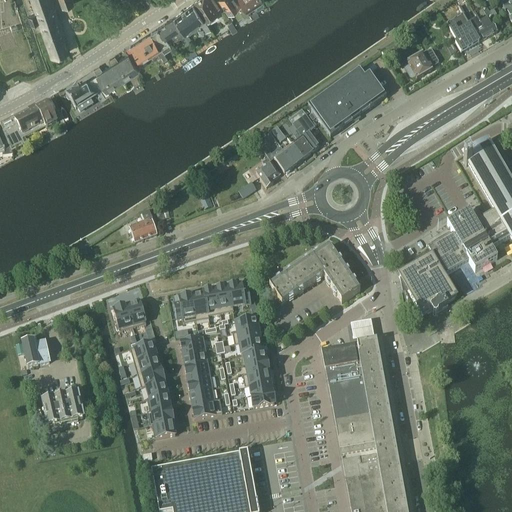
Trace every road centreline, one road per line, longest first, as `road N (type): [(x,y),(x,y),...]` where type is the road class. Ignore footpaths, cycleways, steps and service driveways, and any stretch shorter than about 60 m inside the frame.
road 1 (secondary): [(0,315),(320,199)]
road 2 (residential): [(311,511),(286,370),(382,294)]
road 3 (unclassified): [(511,130),(496,127),(448,156),(440,173),(412,190),(430,223),(376,256)]
road 4 (residential): [(426,511),(382,294)]
road 5 (residential): [(511,44),(362,134),(334,161)]
road 6 (tertiary): [(0,112),(179,0)]
road 7 (secondary): [(357,179),(511,71)]
